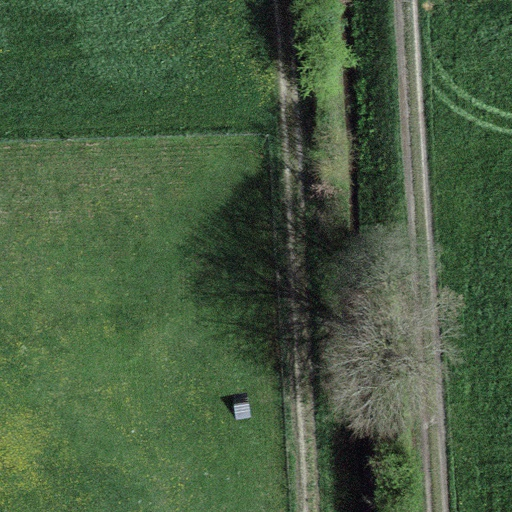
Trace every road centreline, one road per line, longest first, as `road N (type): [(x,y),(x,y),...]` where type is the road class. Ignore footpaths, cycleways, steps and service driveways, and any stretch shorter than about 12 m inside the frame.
road 1 (track): [(303,511),(276,0)]
road 2 (track): [(431,511),(404,0)]
